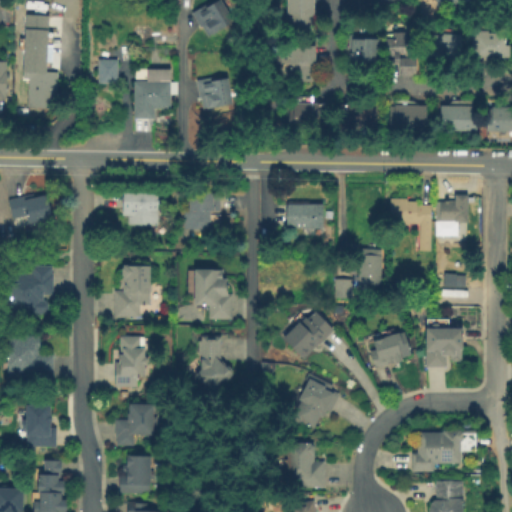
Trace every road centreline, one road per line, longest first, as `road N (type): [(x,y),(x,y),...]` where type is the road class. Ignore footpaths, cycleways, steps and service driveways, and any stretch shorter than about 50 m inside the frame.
road 1 (residential): [(511,166),(0,156)]
road 2 (residential): [(496,166),(496,401)]
road 3 (residential): [(83,290),(80,416),(92,511)]
road 4 (residential): [(253,162),(253,376)]
road 5 (residential): [(496,401),(411,405),(370,441)]
road 6 (residential): [(84,158),(83,290)]
